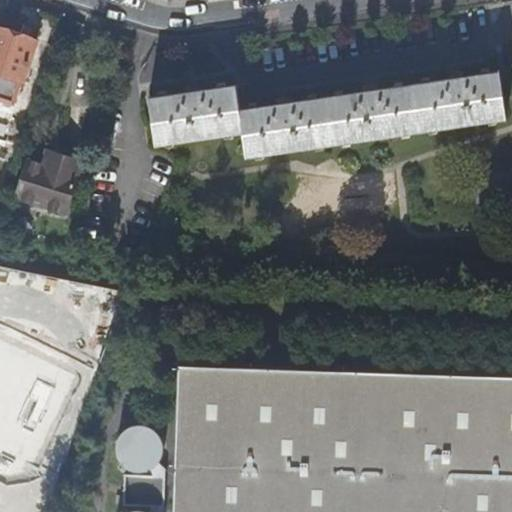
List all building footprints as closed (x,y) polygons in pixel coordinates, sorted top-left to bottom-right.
[(0,31),(0,96),(14,101),(20,82),(22,83),(35,43),(0,31)] [(238,109),(240,130),(243,153),(447,125),(501,118),(502,120),(504,119),(498,72),(495,73),(495,74),(238,109)] [(240,130),(238,109),(234,86),(150,97),(150,96),(147,96),(154,144),(157,144),(156,141),(240,130)] [(79,162),(45,152),(40,166),(25,162),(14,199),(63,214),(79,162)] [(511,511),(511,370),(181,359),(175,511),(511,511)] [(153,414),(145,413),(142,414),(138,415),(132,418),(127,424),(124,430),(123,442),(125,448),(130,452),(135,457),(144,459),(151,459),(158,456),(165,452),(169,446),(170,437),(169,430),(167,424),(161,418),(153,414)] [(168,469),(128,468),(126,502),(167,504),(168,469)]
